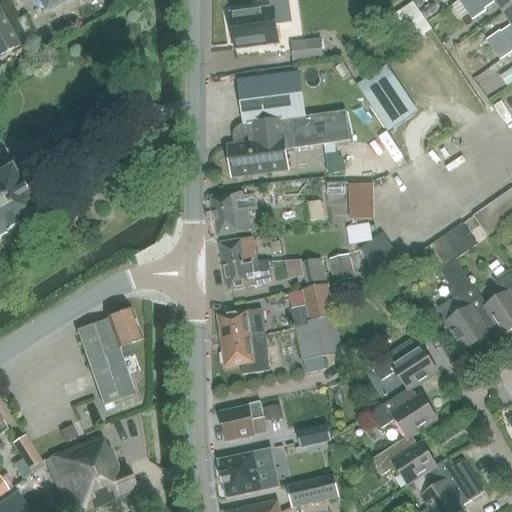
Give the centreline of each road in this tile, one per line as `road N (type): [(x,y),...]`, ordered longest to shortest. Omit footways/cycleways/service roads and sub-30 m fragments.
road 1 (tertiary): [(189,273),(194,0)]
road 2 (tertiary): [(205,511),(189,273)]
road 3 (tertiary): [(0,358),(113,287),(189,273)]
road 4 (residential): [(511,472),(466,398),(511,368)]
